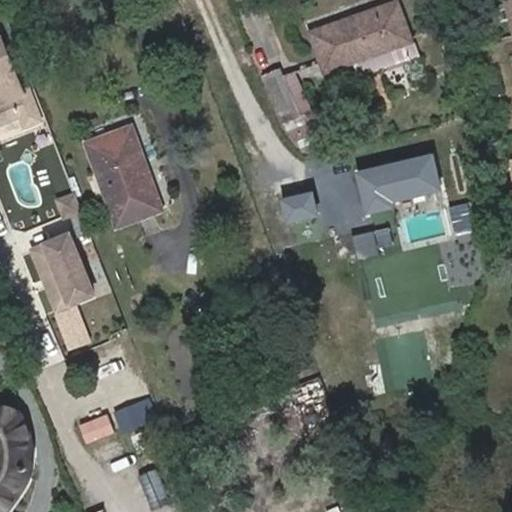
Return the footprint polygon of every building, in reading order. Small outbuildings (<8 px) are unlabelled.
[(391,0),(365,0),(303,21),(317,59),(350,48),(365,43),(370,56),(406,44),(391,0)] [(511,0),(503,0),(511,35),(511,0)] [(0,42),(0,104),(11,100),(22,129),(37,124),(25,94),(20,96),(0,42)] [(350,48),(355,61),(370,56),(365,43),(350,48)] [(254,58),(272,112),(296,105),(292,94),(286,97),(271,53),(254,58)] [(0,104),(0,126),(18,119),(11,100),(0,104)] [(155,210),(126,129),(83,145),(113,225),(155,210)] [(432,153),(274,188),(283,229),(441,194),(432,153)] [(70,199),(55,205),(61,219),(76,213),(70,199)] [(30,249),(57,316),(103,297),(76,230),(30,249)] [(125,434),(160,418),(150,396),(115,412),(125,434)] [(0,508),(3,510),(25,474),(29,464),(29,452),(27,436),(21,420),(18,416),(14,412),(5,408),(0,408),(0,508)] [(81,423),(88,443),(117,433),(110,412),(81,423)] [(132,434),(139,453),(156,447),(150,429),(132,434)]
